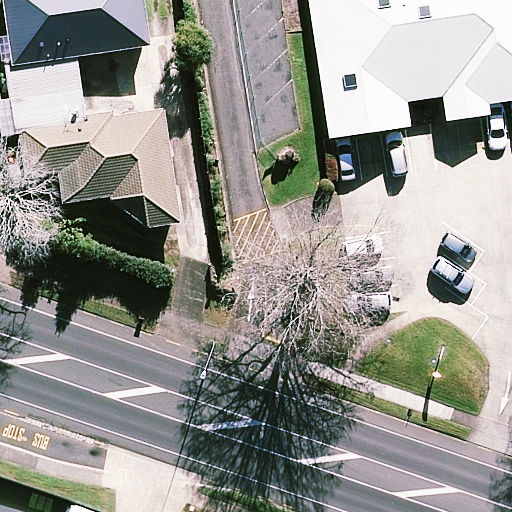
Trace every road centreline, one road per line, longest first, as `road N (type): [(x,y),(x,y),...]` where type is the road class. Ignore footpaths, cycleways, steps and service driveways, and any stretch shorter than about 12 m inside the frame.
road 1 (residential): [(244,429),(272,337),(222,0)]
road 2 (secondary): [(244,429),(0,348)]
road 3 (secondary): [(486,511),(244,429)]
